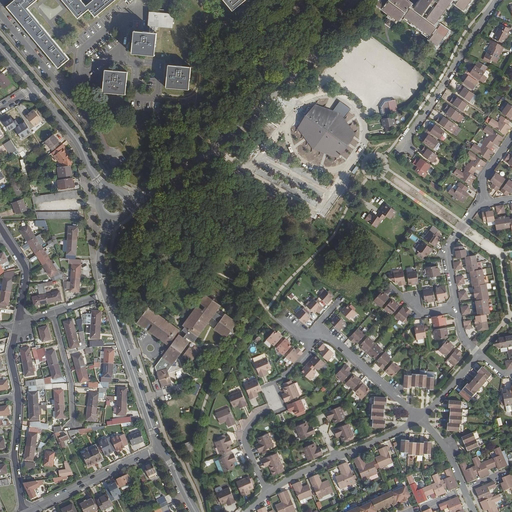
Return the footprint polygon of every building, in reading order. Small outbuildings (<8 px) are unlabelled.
[(93,0),(86,6),(81,0),(15,0),(8,6),(59,68),(70,59),(28,8),(37,0),(63,0),(78,18),(89,9),(96,17),(115,0),(93,0)] [(196,10),(199,14),(203,11),(193,0),(189,0),(194,5),(192,7),(195,11),(196,10)] [(223,0),(233,11),(245,0),(223,0)] [(386,0),(379,0),(376,5),(386,13),(388,14),(389,13),(390,14),(398,20),(399,21),(404,14),(406,15),(405,16),(408,18),(407,19),(427,34),(428,33),(431,35),(430,36),(432,37),(429,41),(437,46),(445,36),(448,32),(449,31),(441,25),(440,26),(438,25),(437,26),(435,24),(442,14),(439,12),(443,7),(446,9),(452,0),(454,0),(456,1),(455,2),(457,4),(456,5),(464,10),(465,9),(468,5),(471,0),(425,0),(424,1),(423,0),(416,10),(414,9),(410,6),(412,4),(406,0),(389,0),(390,0),(388,2),(386,0)] [(420,0),(414,9),(416,10),(423,0),(424,1),(425,0),(420,0)] [(174,14),(149,12),(148,26),(173,28),(174,14)] [(389,20),(386,24),(390,27),(393,23),(392,22),(393,21),(396,23),(398,20),(390,14),(388,17),(391,19),(389,20)] [(500,29),(498,28),(493,38),(504,43),(509,33),(507,32),(509,28),(501,24),(500,29)] [(157,33),(134,30),(132,53),(155,55),(157,33)] [(484,57),(496,62),(504,47),(491,40),(489,43),(490,44),(484,57)] [(470,67),(468,70),(481,79),(485,82),(488,78),(484,75),(486,72),(489,67),(479,62),(477,65),(476,65),(473,69),(470,67)] [(189,89),(191,67),(168,65),(166,87),(189,89)] [(126,94),(128,72),(105,70),(103,92),(126,94)] [(468,70),(467,72),(470,74),(480,81),(481,79),(468,70)] [(474,89),(479,82),(469,75),(466,73),(464,76),(467,78),(466,79),(464,82),(474,89)] [(0,84),(4,89),(11,83),(3,74),(0,76),(0,84)] [(475,94),(462,85),(460,87),(463,90),(462,91),(460,94),(470,101),(473,104),(479,96),(475,94)] [(468,104),(458,97),(456,99),(455,101),(452,99),(450,102),(463,111),(468,104)] [(385,102),(381,107),(383,115),(391,113),(398,112),(395,99),(389,101),(385,102)] [(461,113),(449,104),(446,107),(449,109),(449,111),(446,114),(456,121),(457,120),(459,122),(464,116),(461,114),(461,113)] [(511,106),(508,104),(501,112),(511,119),(511,106)] [(304,112),(303,111),(301,113),(307,117),(301,125),(299,129),(314,149),(338,157),(354,134),(339,114),(316,105),(314,108),(308,107),(304,112)] [(34,110),(26,116),(35,126),(43,119),(34,110)] [(18,121),(23,118),(19,112),(14,115),(18,121)] [(491,119),(489,123),(505,135),(511,127),(508,124),(506,123),(508,120),(501,115),(499,118),(501,119),(498,123),(492,118),(491,119)] [(458,126),(445,116),(442,120),(439,118),(436,121),(450,130),(453,133),(458,126)] [(396,125),(394,117),(384,119),(385,124),(383,124),(384,128),(386,127),(387,131),(395,130),(394,126),(396,125)] [(445,131),(436,124),(434,127),(433,128),(430,126),(428,129),(431,131),(440,138),(445,131)] [(487,139),(485,137),(483,140),(491,145),(493,142),(495,143),(498,145),(504,137),(487,125),(484,130),(490,134),(487,139)] [(14,136),(18,142),(30,134),(26,128),(14,136)] [(434,148),(439,141),(429,134),(426,132),(424,135),(427,137),(426,138),(424,141),(434,148)] [(45,141),(54,152),(60,146),(58,143),(59,142),(53,134),(45,141)] [(11,140),(17,150),(21,148),(18,144),(17,145),(13,138),(11,140)] [(4,144),(11,154),(15,152),(17,150),(11,140),(11,139),(4,144)] [(471,148),(488,160),(494,152),(490,150),(489,148),(491,145),(483,140),(482,142),(484,144),(481,148),(474,143),(473,146),(471,148)] [(65,147),(63,144),(60,146),(54,152),(52,153),(61,164),(62,163),(62,166),(70,165),(72,165),(71,156),(64,148),(65,147)] [(438,155),(425,146),(423,149),(426,151),(425,152),(423,155),(432,162),(438,155)] [(470,164),(468,162),(466,165),(473,170),(476,167),(477,168),(480,170),(486,162),(469,150),(466,155),(473,159),(470,164)] [(421,158),(419,161),(418,162),(415,160),(413,163),(418,166),(415,170),(425,177),(428,173),(426,172),(431,164),(421,158)] [(72,175),(70,165),(62,166),(58,167),(58,168),(59,176),(59,177),(72,175)] [(470,185),(476,176),(473,174),(471,173),(473,170),(466,165),(464,167),(466,169),(463,173),(457,168),(453,173),(470,185)] [(491,179),(490,181),(493,183),(495,184),(492,188),(497,191),(505,179),(496,172),(494,171),(489,178),(491,179)] [(439,187),(442,183),(434,177),(431,181),(439,187)] [(74,187),(73,178),(58,180),(59,189),(74,187)] [(511,181),(509,180),(500,191),(506,195),(508,192),(510,193),(511,194),(511,181)] [(26,192),(20,181),(12,186),(18,196),(26,192)] [(463,203),(469,194),(465,191),(463,190),(466,186),(459,181),(456,184),(458,185),(455,190),(451,187),(448,192),(463,203)] [(32,196),(34,203),(77,197),(76,190),(36,196),(32,196)] [(27,210),(23,199),(12,203),(17,214),(27,210)] [(383,210),(381,209),(378,214),(385,218),(386,216),(390,219),(392,216),(393,217),(397,211),(387,205),(385,207),(383,210)] [(487,220),(487,222),(488,226),(495,225),(495,221),(494,219),(494,217),(493,210),(482,212),(483,221),(487,220)] [(373,213),(372,215),(369,218),(367,217),(365,220),(377,228),(382,220),(383,220),(385,218),(378,214),(377,216),(373,213)] [(505,215),(502,216),(504,228),(511,227),(509,219),(509,217),(505,217),(505,215)] [(494,219),(495,221),(495,225),(496,230),(504,228),(502,216),(498,216),(498,218),(494,219)] [(21,230),(28,242),(36,237),(28,225),(21,230)] [(69,226),(68,240),(77,241),(78,227),(69,226)] [(426,236),(427,237),(425,240),(435,247),(437,244),(436,243),(437,241),(439,238),(430,231),(426,236)] [(36,237),(41,245),(44,243),(39,235),(36,237)] [(29,242),(31,246),(36,253),(43,248),(41,245),(36,237),(28,242),(29,242)] [(67,245),(67,251),(66,258),(69,258),(76,259),(77,241),(68,240),(67,245)] [(22,247),(25,251),(31,246),(29,242),(22,247)] [(425,256),(426,257),(428,254),(430,251),(431,252),(433,249),(423,242),(421,245),(420,245),(416,250),(419,252),(417,255),(423,259),(425,256)] [(464,246),(455,247),(457,258),(465,257),(468,257),(467,249),(465,249),(464,246)] [(39,258),(43,265),(51,260),(43,248),(36,253),(37,255),(39,258)] [(468,257),(465,257),(466,265),(477,263),(475,255),(468,257)] [(72,263),(71,277),(80,278),(81,264),(81,259),(76,259),(69,258),(68,263),(72,263)] [(43,265),(53,280),(59,279),(62,279),(63,276),(63,271),(62,269),(60,271),(58,272),(53,264),(51,260),(43,265)] [(477,263),(466,265),(467,272),(470,271),(478,270),(477,263)] [(426,274),(428,274),(429,278),(431,277),(441,276),(440,272),(438,272),(438,269),(437,266),(425,268),(426,274)] [(478,270),(470,271),(471,279),(484,277),(482,269),(478,270)] [(5,273),(2,290),(11,292),(14,271),(5,273)] [(395,280),(395,284),(398,283),(402,283),(402,286),(406,285),(403,271),(399,272),(399,271),(394,272),(394,273),(390,274),(389,279),(392,281),(395,280)] [(407,272),(409,284),(412,284),(415,284),(416,285),(419,284),(418,279),(417,272),(413,272),(413,271),(407,272)] [(80,292),(80,278),(71,277),(71,281),(66,281),(66,277),(63,276),(62,279),(62,280),(64,288),(70,288),(70,291),(80,292)] [(484,277),(471,279),(473,286),(474,286),(485,284),(484,277)] [(44,282),(48,303),(62,300),(60,291),(51,293),(51,288),(48,289),(47,286),(53,285),(52,280),(44,282)] [(34,306),(48,303),(44,282),(37,284),(38,289),(39,295),(33,297),(34,306)] [(485,284),(474,286),(475,290),(473,290),(474,294),(488,291),(486,284),(485,284)] [(436,289),(438,301),(442,301),(441,299),(445,299),(448,298),(445,286),(439,287),(439,288),(436,289)] [(322,293),(319,297),(327,305),(330,302),(329,301),(331,299),(333,297),(325,288),(321,292),(322,293)] [(423,290),(425,302),(429,301),(432,301),(432,302),(435,302),(433,289),(429,290),(429,289),(423,290)] [(1,293),(0,300),(0,308),(8,310),(11,292),(2,290),(1,293)] [(488,291),(474,294),(475,297),(476,297),(477,301),(488,299),(489,299),(488,291)] [(378,305),(379,305),(381,307),(390,298),(387,295),(386,296),(384,294),(381,292),(373,301),(378,305)] [(180,330),(153,310),(148,307),(144,313),(141,314),(142,316),(137,322),(143,326),(146,328),(150,322),(153,325),(149,331),(169,345),(171,341),(173,343),(168,349),(166,347),(161,353),(164,355),(155,367),(162,386),(163,390),(173,386),(172,383),(169,373),(183,368),(180,359),(178,358),(182,352),(185,353),(183,356),(190,361),(191,363),(194,359),(201,350),(195,346),(192,349),(189,347),(187,350),(184,348),(189,342),(186,339),(187,338),(194,342),(212,317),(219,322),(214,329),(226,338),(237,322),(225,313),(223,317),(216,312),(221,305),(215,301),(214,298),(212,298),(206,294),(200,302),(205,307),(203,310),(197,306),(183,325),(185,327),(183,330),(187,333),(184,337),(179,334),(177,338),(175,336),(180,330)] [(309,301),(306,305),(315,313),(317,312),(319,309),(321,311),(324,308),(313,299),(310,302),(309,301)] [(477,301),(475,301),(477,308),(489,306),(488,299),(477,301)] [(389,312),(392,314),(394,312),(398,307),(400,305),(398,303),(397,304),(395,302),(392,300),(384,309),(388,313),(389,312)] [(340,312),(350,320),(352,318),(353,318),(358,313),(349,305),(348,305),(346,307),(344,310),(343,309),(340,312)] [(489,306),(477,308),(478,316),(486,314),(490,313),(489,306)] [(405,308),(403,307),(395,316),(399,319),(400,318),(406,323),(408,320),(406,318),(409,316),(412,311),(410,308),(408,311),(405,308)] [(299,310),(294,315),(303,323),(303,324),(305,321),(308,319),(309,320),(312,317),(302,308),(300,311),(299,310)] [(93,315),(92,315),(91,325),(100,326),(101,312),(93,311),(93,315)] [(477,320),(476,320),(477,324),(487,322),(486,314),(478,316),(477,316),(477,320)] [(333,320),(331,323),(334,326),(340,331),(343,327),(342,326),(345,322),(338,315),(337,315),(335,317),(336,318),(333,320)] [(434,327),(447,325),(447,322),(445,322),(445,319),(444,315),(432,317),(433,324),(434,323),(434,327)] [(72,321),(64,323),(67,336),(76,334),(72,321)] [(479,331),(488,329),(487,322),(477,324),(477,327),(479,327),(479,331)] [(90,339),(99,340),(100,326),(91,325),(87,325),(86,333),(91,334),(90,339)] [(423,339),(423,338),(426,337),(426,331),(424,325),(421,325),(421,327),(417,327),(415,328),(417,340),(423,339)] [(51,340),(47,327),(39,329),(43,342),(51,340)] [(436,340),(448,338),(447,334),(447,331),(448,331),(448,328),(435,330),(435,333),(434,333),(436,340)] [(361,332),(358,329),(348,339),(351,341),(353,339),(356,342),(358,343),(366,334),(365,333),(363,331),(362,331),(361,332)] [(6,330),(0,330),(0,335),(3,341),(8,340),(10,334),(6,330)] [(271,344),(272,343),(274,345),(283,336),(280,333),(279,335),(277,333),(275,331),(266,340),(271,344)] [(71,349),(77,348),(78,351),(83,350),(86,349),(84,332),(81,333),(79,333),(81,343),(79,344),(76,334),(67,336),(71,349)] [(369,336),(360,346),(362,347),(365,350),(364,351),(366,353),(375,344),(372,342),(373,341),(369,336)] [(505,337),(498,339),(493,345),(501,349),(507,348),(505,337)] [(279,350),(279,351),(283,355),(291,346),(289,344),(287,342),(288,341),(285,338),(277,348),(279,350)] [(449,343),(447,341),(438,350),(444,355),(444,354),(447,356),(455,346),(453,344),(452,345),(449,343)] [(321,351),(318,353),(328,361),(331,357),(330,356),(333,353),(323,344),(321,346),(323,348),(321,351)] [(377,346),(375,344),(366,353),(369,356),(370,355),(373,357),(375,359),(376,357),(382,351),(383,349),(378,345),(377,346)] [(29,348),(21,350),(23,363),(32,362),(29,348)] [(42,357),(47,356),(49,366),(58,364),(54,351),(46,353),(44,348),(41,349),(37,350),(39,360),(40,362),(43,361),(42,357)] [(289,361),(290,360),(294,363),(303,353),(300,350),(298,352),(296,350),(294,348),(285,357),(289,361)] [(455,367),(463,357),(461,356),(458,353),(460,351),(457,348),(448,359),(452,362),(451,363),(455,367)] [(101,359),(104,359),(104,363),(113,364),(114,350),(105,350),(105,352),(101,352),(101,359)] [(389,355),(385,351),(377,361),(379,362),(382,365),(380,367),(382,370),(392,359),(388,356),(389,355)] [(82,355),(73,357),(77,370),(85,368),(82,355)] [(311,359),(309,362),(318,370),(320,368),(321,368),(326,363),(316,355),(315,357),(312,360),(311,359)] [(254,363),(260,377),(266,375),(264,372),(264,371),(271,368),(267,357),(254,363)] [(35,368),(33,368),(32,362),(23,363),(26,377),(34,375),(34,372),(36,372),(35,368)] [(107,383),(112,383),(113,364),(104,363),(103,383),(107,383)] [(393,363),(385,372),(388,374),(389,373),(391,375),(391,376),(393,377),(401,368),(397,365),(396,366),(393,363)] [(53,380),(62,377),(58,364),(49,366),(53,380)] [(303,370),(301,372),(310,380),(314,376),(314,375),(316,372),(307,364),(304,367),(305,368),(303,370)] [(340,378),(339,378),(343,382),(351,373),(349,371),(347,369),(348,367),(346,364),(336,375),(340,378)] [(479,371),(480,372),(478,374),(487,381),(492,375),(483,367),(479,371)] [(80,383),(89,381),(85,368),(77,370),(80,383)] [(412,374),(412,375),(411,386),(416,386),(416,384),(419,385),(420,374),(412,374)] [(427,375),(420,374),(419,385),(422,385),(422,387),(427,387),(427,377),(427,375)] [(487,381),(478,374),(473,379),(482,387),(487,381)] [(349,387),(350,387),(353,390),(361,381),(359,378),(358,379),(355,377),(353,375),(345,384),(349,387)] [(412,375),(405,375),(404,385),(407,386),(407,388),(411,388),(411,386),(412,375)] [(435,377),(427,377),(427,387),(426,389),(431,389),(431,387),(434,387),(435,377)] [(244,385),(251,399),(256,397),(255,394),(254,392),(261,389),(260,386),(257,379),(244,385)] [(473,379),(469,385),(477,392),(482,387),(473,379)] [(1,381),(0,381),(0,390),(8,389),(7,380),(1,381)] [(285,387),(284,388),(287,395),(283,397),(285,402),(299,396),(294,383),(293,384),(285,387)] [(359,395),(358,396),(362,399),(370,390),(367,388),(365,386),(366,385),(364,383),(356,392),(359,395)] [(29,392),(28,392),(29,407),(38,406),(38,399),(37,391),(37,390),(46,390),(45,385),(29,387),(29,392)] [(462,390),(472,398),(477,392),(469,385),(467,387),(466,386),(462,390)] [(127,389),(118,388),(118,402),(126,403),(127,389)] [(504,400),(505,407),(506,407),(510,406),(511,405),(511,388),(507,390),(508,393),(506,393),(503,394),(504,400)] [(63,391),(55,391),(55,400),(55,405),(64,404),(63,391)] [(241,391),(228,396),(232,406),(240,403),(240,405),(242,408),(247,405),(241,391)] [(98,394),(90,393),(88,407),(97,408),(98,398),(98,394)] [(384,397),(374,397),(374,404),(385,405),(386,405),(387,401),(384,401),(384,397)] [(301,399),(286,406),(288,410),(289,410),(293,409),(294,411),(295,414),(305,410),(301,399)] [(451,404),(448,403),(448,408),(450,408),(461,409),(462,401),(451,401),(451,404)] [(114,415),(126,416),(126,403),(118,402),(117,408),(114,408),(114,415)] [(56,418),(65,418),(64,404),(55,405),(56,418)] [(374,404),(372,404),(372,412),(382,412),(382,409),(384,409),(385,405),(374,404)] [(8,406),(0,407),(0,416),(9,415),(8,406)] [(43,409),(43,410),(47,410),(47,406),(41,406),(38,406),(29,407),(30,420),(39,419),(39,415),(41,415),(41,409),(43,409)] [(331,417),(332,416),(335,423),(346,419),(340,406),(326,412),(328,418),(331,417)] [(86,420),(95,422),(96,414),(97,408),(88,407),(86,420)] [(236,424),(229,408),(216,413),(216,414),(217,417),(220,423),(226,421),(229,427),(236,424)] [(450,413),(452,413),(451,416),(462,417),(463,409),(461,409),(450,408),(450,413)] [(382,412),(372,412),(371,419),(373,419),(384,420),(384,416),(382,415),(382,412)] [(451,419),(449,419),(449,423),(460,424),(462,424),(462,417),(451,416),(451,419)] [(41,422),(29,423),(29,427),(30,427),(41,429),(49,430),(48,424),(41,423),(41,422)] [(295,427),(301,440),(315,434),(313,429),(313,428),(310,429),(308,430),(306,422),(304,423),(301,425),(295,427)] [(449,423),(447,423),(447,428),(449,428),(449,431),(459,432),(460,424),(449,423)] [(339,434),(340,434),(343,441),(354,436),(348,424),(334,430),(336,435),(339,434)] [(41,429),(30,427),(27,446),(35,448),(37,433),(41,434),(41,429)] [(55,433),(62,448),(65,447),(63,443),(69,440),(67,436),(62,438),(60,432),(55,433)] [(144,441),(140,432),(129,436),(133,446),(144,441)] [(258,438),(260,443),(261,445),(257,447),(259,452),(274,446),(268,433),(258,438)] [(473,433),(463,437),(464,440),(463,440),(464,445),(476,440),(473,433)] [(119,435),(110,439),(116,451),(117,452),(125,448),(124,447),(128,445),(124,434),(119,437),(119,435)] [(218,441),(215,442),(220,455),(230,451),(227,444),(229,443),(232,442),(230,436),(225,438),(224,435),(219,438),(220,440),(218,441)] [(110,439),(109,437),(98,442),(105,456),(116,451),(110,439)] [(476,440),(464,445),(466,449),(468,448),(469,451),(479,446),(476,440)] [(401,442),(401,453),(408,454),(409,443),(409,441),(404,441),(404,442),(401,442)] [(424,442),(424,444),(423,455),(431,455),(432,444),(429,444),(429,443),(424,442)] [(414,443),(409,443),(408,454),(408,456),(415,456),(416,445),(414,445),(414,443)] [(418,445),(416,445),(415,456),(423,456),(423,455),(424,444),(419,443),(418,445)] [(314,444),(303,448),(308,461),(323,454),(321,449),(318,450),(317,451),(314,444)] [(33,461),(35,451),(41,452),(42,449),(37,448),(35,448),(27,446),(25,460),(33,461)] [(509,465),(503,446),(500,447),(508,466),(509,465)] [(381,456),(375,458),(380,469),(387,465),(392,463),(393,463),(387,451),(386,447),(379,450),(381,456)] [(497,457),(489,460),(492,466),(496,465),(497,467),(499,470),(508,466),(500,447),(494,450),(497,457)] [(97,448),(90,451),(96,464),(101,461),(100,459),(102,458),(97,448)] [(90,464),(90,466),(96,464),(90,451),(83,454),(88,465),(90,464)] [(53,467),(55,453),(46,452),(44,466),(53,467)] [(234,453),(219,460),(215,461),(220,474),(224,472),(227,471),(234,468),(233,464),(231,461),(232,460),(236,459),(234,453)] [(264,465),(269,463),(272,470),(270,471),(273,476),(285,471),(277,453),(262,460),(264,465)] [(378,474),(373,462),(366,464),(364,465),(361,457),(354,460),(362,480),(378,474)] [(472,459),(475,466),(478,472),(479,474),(480,478),(489,474),(488,470),(487,468),(492,466),(489,460),(481,464),(478,457),(477,457),(473,459),(472,459)] [(59,471),(60,478),(62,477),(67,477),(74,475),(68,462),(67,462),(65,463),(64,463),(66,470),(59,471)] [(465,462),(459,464),(467,483),(477,479),(475,476),(474,474),(478,472),(475,466),(468,469),(465,462)] [(340,490),(355,483),(354,480),(352,476),(347,463),(340,465),(343,474),(341,475),(335,478),(340,490)] [(157,473),(152,464),(144,468),(150,479),(158,476),(156,473),(157,473)] [(448,478),(441,481),(443,488),(447,486),(447,488),(449,491),(458,487),(450,469),(445,471),(448,478)] [(435,484),(427,487),(430,493),(434,492),(435,493),(436,497),(446,493),(444,489),(443,488),(441,481),(438,474),(432,476),(435,484)] [(503,482),(504,484),(501,485),(504,491),(511,488),(511,490),(511,476),(511,474),(502,478),(503,482)] [(132,484),(128,475),(115,481),(119,488),(121,487),(127,484),(128,486),(132,484)] [(316,475),(309,478),(315,492),(317,496),(318,499),(333,493),(328,480),(322,483),(320,484),(316,475)] [(236,482),(243,497),(248,495),(247,491),(246,490),(253,487),(249,477),(236,482)] [(33,489),(39,487),(37,481),(24,483),(31,499),(36,497),(33,489)] [(475,489),(479,499),(482,498),(484,497),(486,500),(492,497),(491,495),(490,493),(489,490),(493,489),(496,487),(495,485),(494,481),(475,489)] [(112,498),(120,494),(115,482),(106,486),(112,498)] [(293,485),(299,501),(300,501),(305,498),(312,496),(308,485),(302,488),(300,482),(293,485)] [(416,483),(410,486),(418,505),(427,501),(426,497),(425,495),(430,493),(427,487),(419,491),(416,483)] [(397,487),(403,499),(405,502),(408,500),(407,498),(410,496),(406,486),(401,488),(400,485),(397,487)] [(403,499),(397,487),(395,488),(396,490),(392,492),(397,502),(403,499)] [(222,490),(216,493),(221,503),(228,500),(228,501),(230,505),(235,502),(229,488),(222,490)] [(397,502),(392,492),(391,491),(390,489),(388,490),(389,492),(385,494),(390,504),(393,503),(394,505),(398,504),(397,502)] [(294,511),(296,511),(287,491),(280,494),(283,503),(281,503),(275,506),(277,511),(294,511)] [(390,504),(385,494),(384,492),(381,493),(382,495),(378,497),(383,507),(386,506),(387,509),(391,507),(390,504)] [(98,495),(95,497),(95,498),(101,510),(112,505),(107,494),(103,495),(99,497),(98,495)] [(481,502),(484,511),(488,510),(489,509),(490,511),(492,511),(498,510),(495,503),(502,500),(501,498),(500,496),(499,494),(492,497),(486,500),(484,501),(481,502)] [(383,507),(378,497),(377,495),(374,496),(375,498),(371,500),(377,510),(383,507)] [(161,498),(156,500),(161,509),(167,505),(168,505),(166,502),(167,502),(164,496),(161,498)] [(100,508),(95,498),(81,505),(84,511),(94,511),(98,510),(97,509),(100,508)] [(458,498),(439,505),(440,509),(441,511),(448,508),(450,511),(457,511),(457,509),(458,508),(461,507),(458,498)] [(377,510),(371,500),(371,499),(368,500),(369,503),(366,504),(369,511),(375,511),(377,511),(377,510)] [(369,511),(366,504),(365,502),(362,503),(363,505),(359,507),(360,511),(369,511)]
